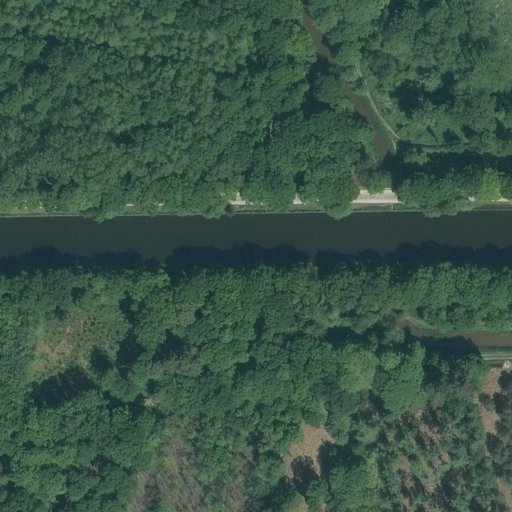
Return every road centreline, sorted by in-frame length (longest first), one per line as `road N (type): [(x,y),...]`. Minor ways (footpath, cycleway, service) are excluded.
road 1 (unclassified): [(0,199),(511,196)]
road 2 (track): [(380,511),(378,406),(363,377),(347,370),(159,403),(109,511)]
